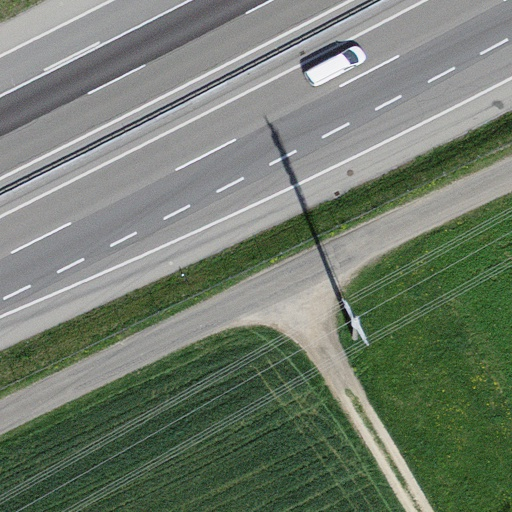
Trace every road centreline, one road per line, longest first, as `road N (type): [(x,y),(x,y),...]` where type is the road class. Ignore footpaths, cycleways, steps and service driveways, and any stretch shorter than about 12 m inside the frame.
road 1 (motorway): [(0,257),(504,0)]
road 2 (unclassified): [(511,174),(0,416)]
road 3 (motorway): [(271,0),(0,137)]
road 4 (track): [(421,511),(283,279)]
